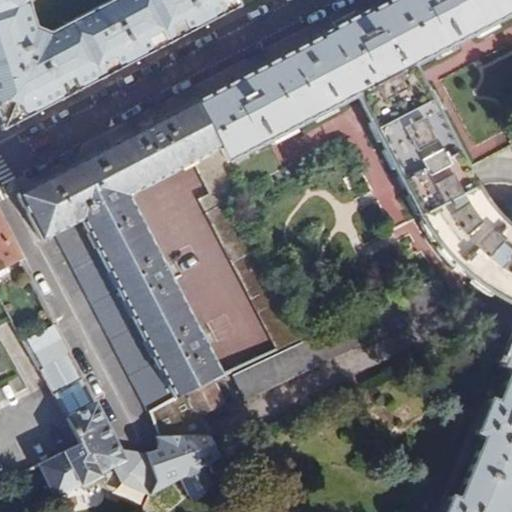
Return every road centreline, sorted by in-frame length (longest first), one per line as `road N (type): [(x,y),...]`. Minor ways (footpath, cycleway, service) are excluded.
road 1 (residential): [(0,167),(311,0)]
road 2 (residential): [(0,187),(134,444)]
